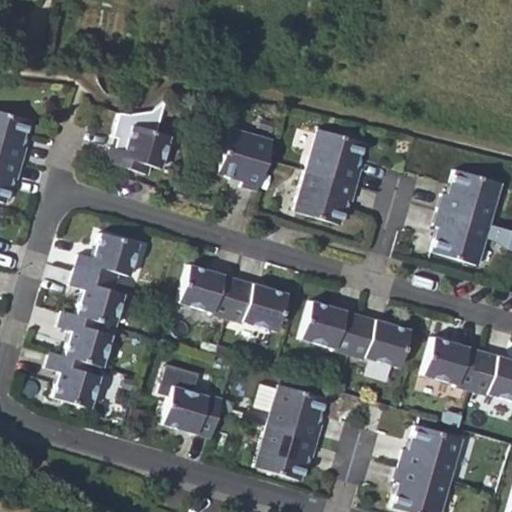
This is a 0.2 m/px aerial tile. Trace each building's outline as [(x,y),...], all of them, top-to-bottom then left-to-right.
[(177,79),(193,81),(194,70),(177,68),(177,79)] [(25,119),(0,112),(0,157),(18,162),(23,147),(18,145),(25,119)] [(166,136),(128,124),(120,150),(106,145),(102,161),(144,174),(147,165),(156,167),(166,136)] [(263,158),(269,139),(227,127),(214,174),(239,181),(237,186),(253,191),(263,158)] [(313,128),(301,169),(352,184),(357,168),(352,167),(360,142),(313,128)] [(18,162),(0,157),(0,201),(1,202),(9,176),(14,178),(18,162)] [(439,193),(434,209),(481,222),(493,181),(451,168),(443,194),(439,193)] [(352,184),(301,169),(289,210),(336,224),(343,199),(348,200),(352,184)] [(481,222),(434,209),(429,224),(434,226),(427,251),(468,263),(481,222)] [(75,253),(70,269),(112,281),(115,272),(125,275),(134,243),(96,232),(88,257),(75,253)] [(233,279),(184,263),(173,301),(206,311),(206,313),(221,318),(233,279)] [(79,288),(72,314),(100,322),(110,325),(119,293),(109,290),(112,281),(70,269),(65,285),(79,288)] [(283,293),(233,279),(221,318),(237,323),(238,321),(271,331),(283,293)] [(355,314),(306,300),(295,338),(328,348),(328,349),(344,354),(355,314)] [(72,314),(58,310),(53,326),(67,330),(60,355),(88,363),(98,366),(107,335),(97,331),(100,322),(72,314)] [(405,329),(355,314),(344,354),(360,359),(360,357),(393,367),(405,329)] [(478,351),(428,336),(417,373),(450,384),(450,385),(466,390),(478,351)] [(214,345),(211,355),(225,359),(228,349),(214,345)] [(60,355),(46,351),(41,367),(55,371),(47,397),(85,408),(95,376),(85,373),(88,363),(60,355)] [(511,360),(478,351),(466,390),(482,395),(482,393),(511,402),(511,360)] [(274,383),(262,425),(313,440),(317,424),(313,423),(320,397),(274,383)] [(201,395),(168,385),(156,423),(206,437),(218,397),(202,393),(201,395)] [(399,448),(394,464),(441,478),(453,437),(411,424),(404,450),(399,448)] [(313,440),(262,425),(249,466),(296,480),(304,454),(308,456),(313,440)] [(430,511),(441,478),(394,464),(390,480),(395,481),(387,506),(405,511),(430,511)] [(511,511),(511,484),(503,511),(511,511)]
